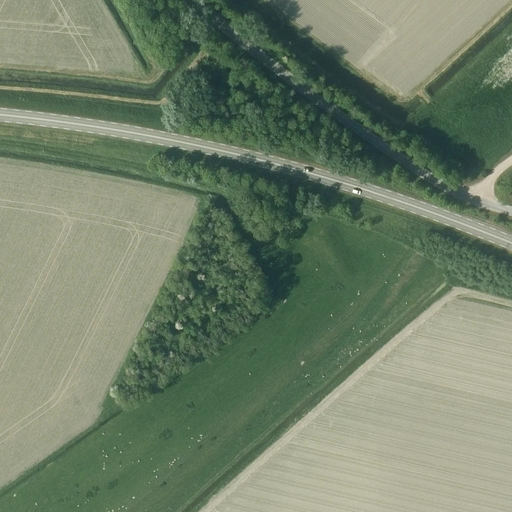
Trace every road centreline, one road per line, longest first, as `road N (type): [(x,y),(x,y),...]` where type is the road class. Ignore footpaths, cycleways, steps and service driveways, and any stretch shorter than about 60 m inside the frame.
road 1 (primary): [(511,243),(268,161),(0,115)]
road 2 (unclassified): [(511,210),(437,182),(189,0)]
